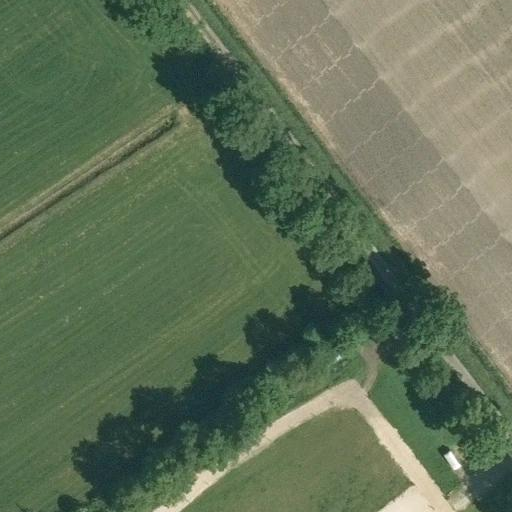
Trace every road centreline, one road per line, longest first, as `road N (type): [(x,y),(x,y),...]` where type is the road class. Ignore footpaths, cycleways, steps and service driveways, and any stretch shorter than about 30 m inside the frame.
road 1 (track): [(171,0),(385,280)]
road 2 (unclassified): [(511,442),(385,280)]
